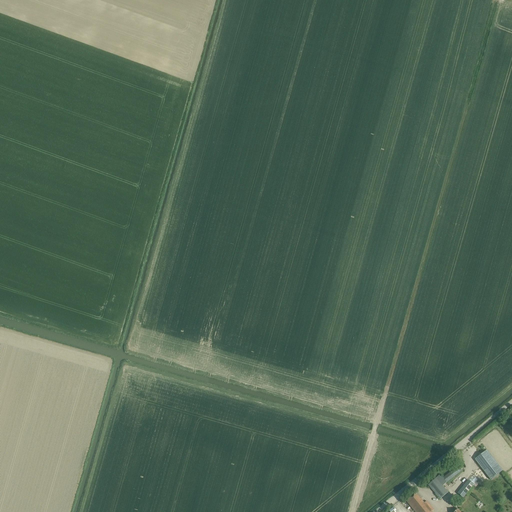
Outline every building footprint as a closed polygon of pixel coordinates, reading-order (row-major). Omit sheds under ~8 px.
[(502,471),(487,451),(475,460),(490,480),(502,471)] [(462,471),(458,466),(443,478),(447,483),(462,471)] [(436,479),(428,485),(440,499),(448,493),(436,479)] [(463,498),(474,485),(468,480),(458,494),(463,498)] [(416,493),(406,501),(415,511),(431,511),(434,510),(427,502),(424,504),(416,493)]
